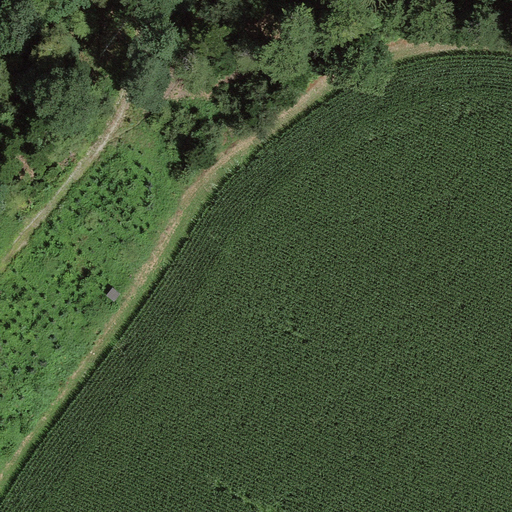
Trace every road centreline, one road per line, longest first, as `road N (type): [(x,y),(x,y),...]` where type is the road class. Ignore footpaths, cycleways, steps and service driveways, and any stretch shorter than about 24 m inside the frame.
road 1 (track): [(112,121),(0,266)]
road 2 (track): [(148,0),(112,121)]
